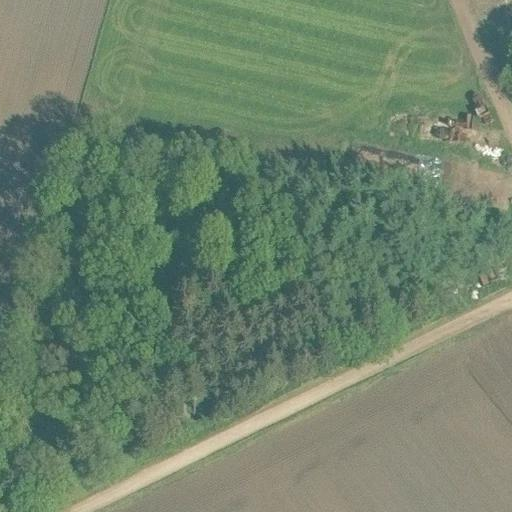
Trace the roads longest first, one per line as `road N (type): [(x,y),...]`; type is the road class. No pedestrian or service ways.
road 1 (track): [(76,511),(511,300)]
road 2 (track): [(457,0),(511,132)]
